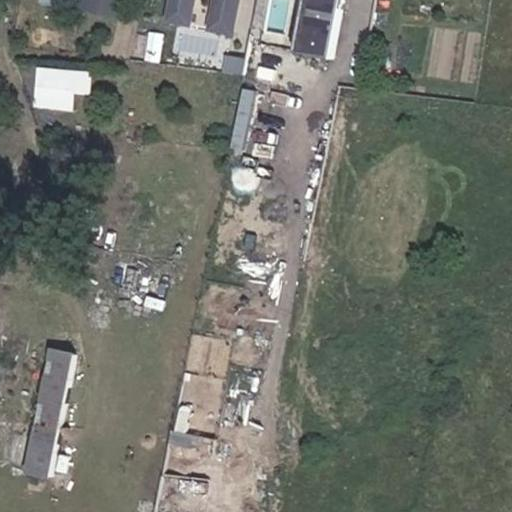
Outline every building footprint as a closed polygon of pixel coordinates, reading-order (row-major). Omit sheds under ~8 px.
[(88,0),(85,19),(120,26),(125,0),(88,0)] [(195,15),(198,0),(220,0),(217,20),(238,24),(242,0),(176,0),(174,11),(195,15)] [(268,35),(274,0),(265,0),(259,34),(268,35)] [(335,63),(347,0),(310,0),(300,56),(335,63)] [(192,30),(195,15),(174,11),(171,26),(192,30)] [(35,106),(76,108),(77,92),(92,93),(94,70),(38,66),(35,106)] [(75,353),(53,349),(31,469),(53,473),(75,353)] [(173,428),(164,467),(211,477),(219,437),(173,428)]
